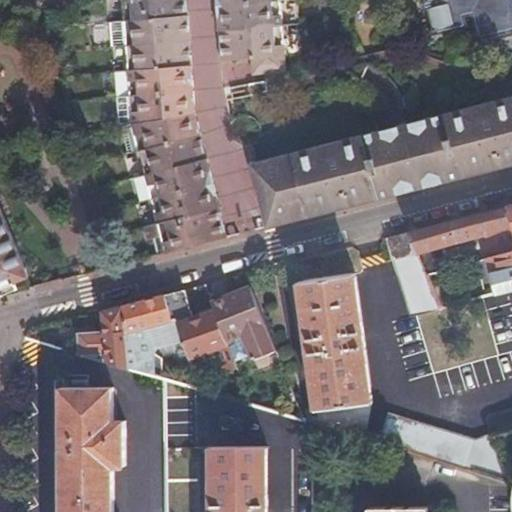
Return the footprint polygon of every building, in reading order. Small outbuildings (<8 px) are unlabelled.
[(125,0),(127,20),(191,15),(189,0),(125,0)] [(252,27),(283,24),(281,0),(276,0),(250,3),(219,6),(221,31),(252,27)] [(477,15),(484,41),(511,33),(511,0),(426,0),(434,32),(470,23),(469,17),(477,15)] [(192,40),(191,15),(127,20),(115,21),(116,46),(128,45),(192,40)] [(287,70),(283,24),(252,27),(221,31),(223,60),(252,57),(253,74),(287,70)] [(130,70),(193,64),(192,40),(128,45),(130,70)] [(195,90),(193,64),(130,70),(117,71),(119,96),(195,90)] [(122,124),(197,115),(195,90),(119,96),(122,124)] [(511,95),(253,162),(270,228),(301,220),(388,197),(511,165),(511,95)] [(140,152),(202,136),(197,115),(122,124),(129,154),(140,152)] [(146,175),(208,159),(202,136),(140,152),(146,175)] [(143,202),(152,200),(215,184),(208,159),(146,175),(136,178),(143,202)] [(152,200),(159,224),(221,208),(215,184),(152,200)] [(511,204),(511,205),(511,252),(497,257),(493,258),(497,276),(501,294),(511,290),(511,204)] [(511,252),(511,205),(457,219),(413,231),(429,269),(430,273),(445,270),(435,247),(491,233),(497,257),(511,252)] [(0,288),(29,276),(0,206),(0,288)] [(155,240),(160,255),(228,238),(221,208),(159,224),(144,228),(148,242),(155,240)] [(414,316),(444,308),(430,273),(429,269),(413,231),(390,236),(402,279),(414,316)] [(452,268),(483,260),(482,254),(451,262),(452,268)] [(349,405),(375,402),(376,401),(357,272),(303,280),(322,409),(349,405)] [(176,292),(167,294),(176,320),(177,324),(190,360),(217,351),(225,374),(237,370),(236,365),(227,344),(214,310),(201,314),(193,287),(176,292)] [(278,352),(249,290),(212,305),(214,310),(227,344),(236,365),(252,358),(254,363),(278,352)] [(167,294),(125,305),(128,331),(152,325),(176,320),(167,294)] [(125,305),(104,310),(107,333),(82,335),(83,353),(110,361),(132,367),(129,336),(128,331),(125,305)] [(198,511),(198,387),(168,378),(168,511),(198,511)] [(116,511),(116,464),(128,464),(128,419),(116,419),(116,386),(65,386),(66,435),(58,435),(58,449),(65,449),(65,511),(116,511)] [(362,435),(370,437),(372,419),(375,402),(349,405),(322,409),(324,424),(362,435)] [(394,413),(385,442),(485,471),(511,479),(511,469),(494,434),(479,439),(394,413)] [(317,422),(316,511),(402,511),(403,493),(363,493),(363,436),(362,435),(324,424),(317,422)] [(511,430),(494,434),(511,469),(511,430)] [(217,446),(216,511),(270,511),(270,446),(217,446)] [(511,511),(511,479),(485,471),(483,509),(497,510),(497,511),(511,511)]
